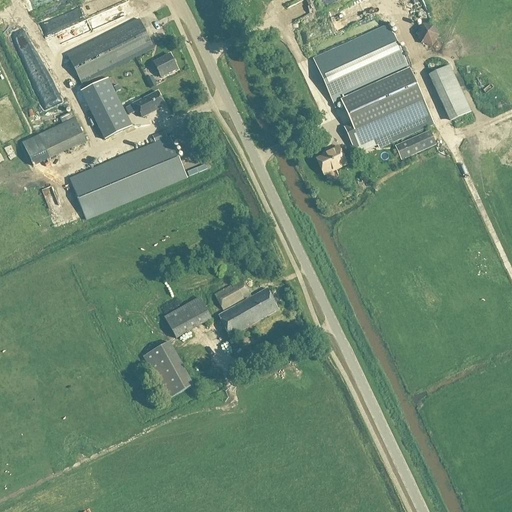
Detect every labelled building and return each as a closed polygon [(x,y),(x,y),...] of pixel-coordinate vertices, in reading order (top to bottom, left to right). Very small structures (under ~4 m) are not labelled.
[(112,0),(104,0),(66,13),(69,24),(116,8),(112,0)] [(43,36),(68,25),(64,15),(39,26),(43,36)] [(330,17),(320,23),(324,28),(333,23),(330,17)] [(416,23),(409,26),(411,31),(419,28),(416,23)] [(141,24),(69,60),(80,82),(81,85),(132,60),(154,49),(152,45),(141,24)] [(341,102),(352,125),(344,129),(356,155),(378,145),(379,148),(432,124),(420,95),(408,71),(388,26),(313,60),(334,105),(341,102)] [(419,44),(429,40),(426,32),(416,35),(419,44)] [(177,71),(169,56),(153,64),(161,79),(177,71)] [(470,114),(448,67),(430,76),(452,122),(470,114)] [(153,80),(147,82),(151,89),(156,86),(153,80)] [(157,93),(132,105),(135,113),(138,111),(142,118),(154,112),(164,107),(157,93)] [(481,107),(490,103),(487,94),(477,99),(481,107)] [(94,116),(107,143),(116,139),(103,111),(94,116)] [(71,113),(59,119),(62,124),(73,119),(71,113)] [(287,120),(287,125),(291,128),(295,126),(296,121),(292,118),(287,120)] [(74,119),(22,145),(33,167),(85,141),(74,119)] [(86,221),(186,179),(169,138),(167,139),(164,132),(152,137),(155,144),(69,180),(86,221)] [(430,132),(421,136),(427,149),(436,146),(430,132)] [(421,136),(395,147),(401,161),(427,149),(421,136)] [(137,141),(130,144),(132,149),(139,146),(137,141)] [(323,176),(346,165),(338,148),(326,153),(327,155),(316,160),(323,176)] [(188,174),(205,168),(204,163),(186,170),(188,174)] [(229,338),(278,311),(267,290),(251,298),(241,281),(214,296),(222,311),(245,299),(247,301),(218,317),(229,338)] [(200,302),(164,320),(175,340),(210,322),(200,302)] [(194,391),(171,347),(144,361),(166,405),(194,391)] [(72,461),(76,468),(84,463),(80,456),(72,461)]
